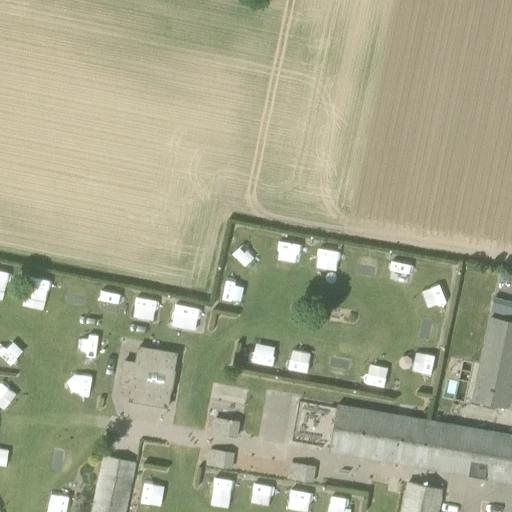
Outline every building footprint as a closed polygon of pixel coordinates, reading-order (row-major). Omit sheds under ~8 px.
[(333,271),(336,250),(317,247),(314,268),(333,271)] [(350,282),(370,287),(377,259),(357,254),(350,282)] [(395,261),(388,290),(408,295),(415,265),(395,261)] [(441,286),(424,290),(428,305),(445,301),(441,286)] [(65,301),(82,305),(85,292),(68,288),(65,301)] [(100,313),(119,315),(121,294),(102,292),(100,313)] [(154,321),(158,299),(137,295),(132,316),(154,321)] [(170,325),(196,330),(200,307),(174,302),(170,325)] [(470,401),(487,404),(507,409),(509,402),(511,402),(511,398),(511,321),(489,316),(470,401)] [(0,349),(0,351),(11,364),(32,345),(20,331),(0,349)] [(74,332),(73,346),(94,348),(96,334),(74,332)] [(253,360),(270,362),(272,341),(255,339),(253,360)] [(295,341),(294,368),(311,368),(312,342),(295,341)] [(133,382),(130,401),(167,407),(176,352),(138,346),(136,360),(124,358),(121,380),(133,382)] [(418,355),(409,372),(425,380),(433,362),(418,355)] [(385,384),(389,368),(371,363),(367,379),(385,384)] [(88,392),(89,376),(64,374),(63,389),(88,392)] [(0,405),(8,412),(19,399),(1,383),(0,384),(0,405)] [(511,433),(337,403),(329,451),(468,475),(485,477),(484,478),(511,483),(511,433)] [(214,417),(211,433),(237,437),(240,422),(214,417)] [(52,468),(71,470),(73,448),(54,446),(52,468)] [(232,470),(235,453),(208,449),(206,465),(232,470)] [(103,455),(90,511),(125,511),(136,462),(103,455)] [(290,462),(287,479),(314,483),(316,466),(290,462)] [(156,480),(143,479),(142,498),(165,500),(168,469),(157,468),(156,480)] [(210,477),(206,507),(225,510),(229,480),(210,477)] [(437,511),(442,488),(407,480),(400,511),(437,511)] [(251,503),(270,506),(274,486),(255,482),(251,503)] [(287,507),(306,511),(307,511),(311,494),(291,490),(287,507)] [(56,511),(65,511),(67,492),(39,491),(38,511),(56,511)] [(329,498),(326,511),(346,511),(348,500),(329,498)]
